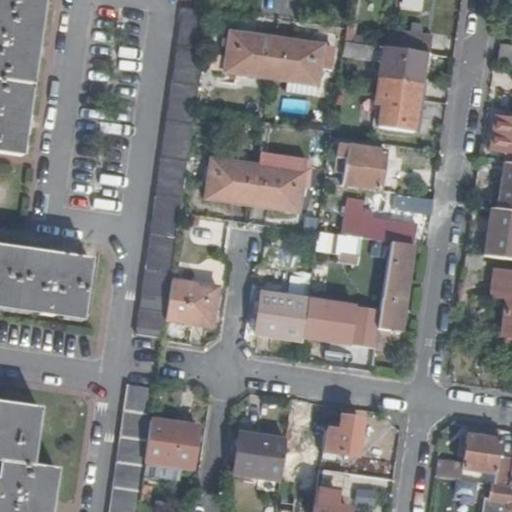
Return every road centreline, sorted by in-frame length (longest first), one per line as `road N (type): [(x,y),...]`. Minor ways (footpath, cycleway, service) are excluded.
road 1 (residential): [(425,403),(479,0)]
road 2 (residential): [(132,230),(51,216),(83,0)]
road 3 (residential): [(91,511),(132,230)]
road 4 (residential): [(425,403),(177,367)]
road 5 (residential): [(163,1),(132,230)]
